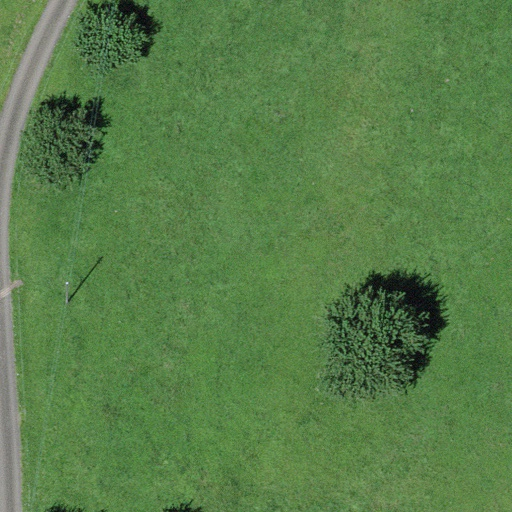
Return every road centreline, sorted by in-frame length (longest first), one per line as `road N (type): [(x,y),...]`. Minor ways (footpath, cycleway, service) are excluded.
road 1 (track): [(12,511),(0,296)]
road 2 (track): [(0,181),(18,105),(73,0)]
